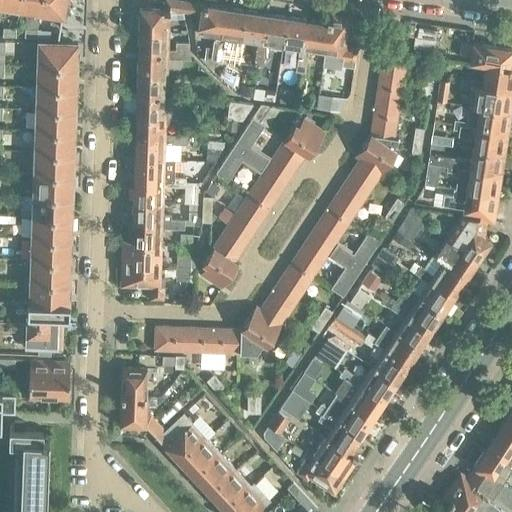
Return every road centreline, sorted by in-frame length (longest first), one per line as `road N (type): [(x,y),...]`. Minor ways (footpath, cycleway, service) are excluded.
road 1 (residential): [(97,309),(232,311),(358,115),(373,17)]
road 2 (residential): [(97,309),(114,0)]
road 3 (primary): [(511,300),(376,511)]
road 4 (residential): [(147,511),(97,464),(97,309)]
